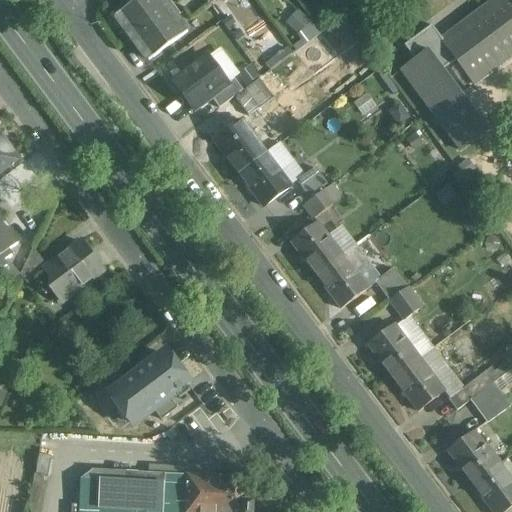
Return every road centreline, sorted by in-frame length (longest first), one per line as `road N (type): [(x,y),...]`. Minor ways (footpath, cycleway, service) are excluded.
road 1 (residential): [(448,511),(65,0)]
road 2 (primary): [(0,10),(377,511)]
road 3 (residential): [(329,511),(0,72)]
